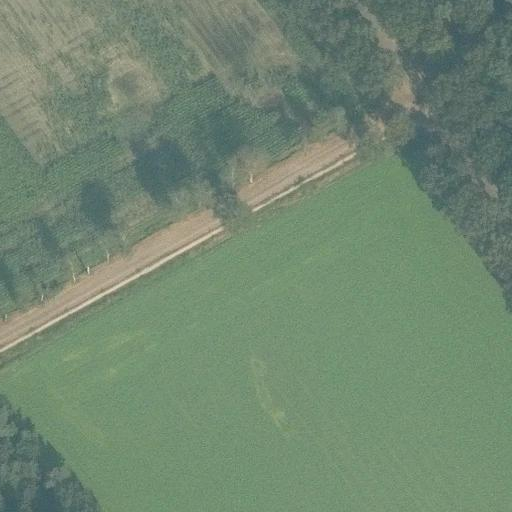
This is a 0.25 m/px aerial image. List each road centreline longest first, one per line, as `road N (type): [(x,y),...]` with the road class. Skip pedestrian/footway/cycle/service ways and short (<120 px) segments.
road 1 (track): [(422,95),(0,335)]
road 2 (track): [(331,0),(511,244)]
